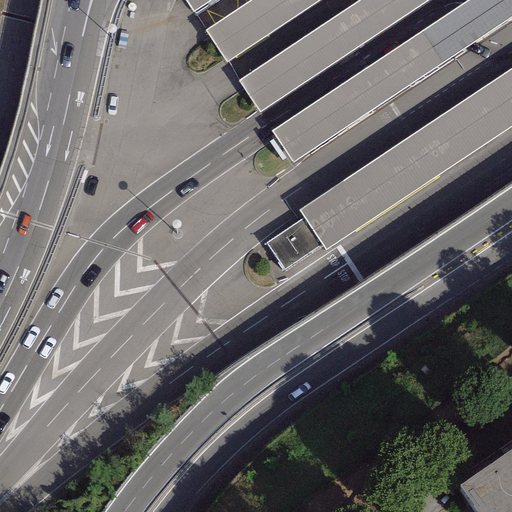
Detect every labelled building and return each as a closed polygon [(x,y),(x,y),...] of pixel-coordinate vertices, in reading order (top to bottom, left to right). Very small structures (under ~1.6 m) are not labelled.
[(185,0),(196,15),(219,0),(185,0)] [(257,0),(205,35),(227,68),(328,0),(257,0)] [(368,0),(241,84),(263,116),(438,0),(368,0)] [(511,0),(477,0),(273,135),(294,166),(511,21),(511,0)] [(511,77),(298,216),(325,257),(511,135),(511,77)] [(511,511),(511,444),(458,480),(479,511),(511,511)]
